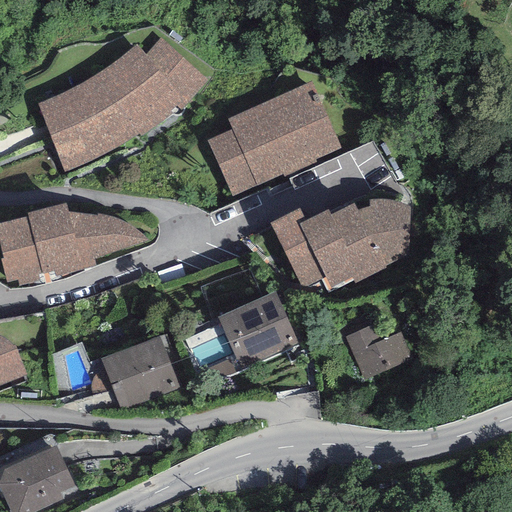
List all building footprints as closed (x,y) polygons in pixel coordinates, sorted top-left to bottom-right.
[(165,26),(29,113),(67,173),(204,86),(165,26)] [(314,83),(203,126),(230,194),(341,151),(314,83)] [(385,179),(280,227),(310,292),(415,245),(385,179)] [(62,213),(0,228),(0,243),(9,280),(24,276),(26,285),(92,268),(89,255),(144,242),(132,229),(104,219),(65,223),(62,213)] [(276,292),(218,317),(240,368),(298,343),(276,292)] [(345,338),(364,380),(411,359),(399,332),(378,342),(370,326),(345,338)] [(161,335),(101,357),(121,410),(181,388),(161,335)] [(0,384),(22,377),(9,338),(0,340),(0,384)] [(74,486),(55,446),(3,469),(0,477),(0,490),(10,511),(37,511),(63,500),(59,492),(74,486)]
